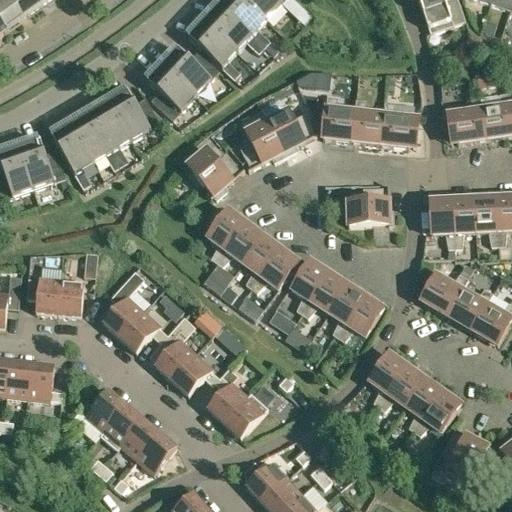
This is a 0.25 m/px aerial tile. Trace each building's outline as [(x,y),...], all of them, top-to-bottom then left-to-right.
[(6,32),(23,19),(9,0),(0,0),(0,23),(9,36),(6,32)] [(9,0),(23,19),(41,7),(36,0),(9,0)] [(240,0),(227,0),(219,9),(265,52),(271,46),(258,34),(267,25),(240,0)] [(240,0),(267,25),(290,0),(240,0)] [(417,0),(430,38),(465,26),(457,0),(445,4),(443,0),(417,0)] [(462,0),(490,9),(492,0),(462,0)] [(510,15),(511,7),(511,0),(492,0),(490,9),(510,15)] [(259,59),(265,52),(219,9),(204,25),(237,56),(246,47),(259,59)] [(0,41),(9,36),(0,23),(0,41)] [(228,66),(237,56),(204,25),(189,41),(190,42),(189,42),(234,85),(241,78),(228,66)] [(271,46),(265,52),(273,60),(279,54),(271,46)] [(384,50),(376,54),(382,63),(389,59),(384,50)] [(178,53),(163,69),(196,100),(219,75),(198,55),(190,64),(178,53)] [(173,125),(196,100),(163,69),(147,85),(159,96),(151,105),(173,125)] [(312,77),(296,85),(298,90),(316,92),(317,77),(312,77)] [(494,78),(477,81),(479,91),(496,88),(494,78)] [(395,82),(388,82),(387,93),(394,94),(395,82)] [(127,95),(108,106),(131,146),(161,128),(146,102),(136,108),(127,95)] [(481,102),(480,102),(487,144),(511,140),(511,118),(509,98),(500,99),(500,111),(483,114),(481,102)] [(322,143),(352,146),(357,104),(356,104),(355,116),(337,114),(337,102),(328,101),(326,113),(325,113),(322,143)] [(487,144),(480,102),(471,103),(471,115),(453,118),(457,148),(487,144)] [(366,105),(357,104),(352,146),(380,149),(385,107),(383,119),(366,117),(366,105)] [(108,106),(89,117),(121,171),(129,167),(120,152),(131,146),(108,106)] [(380,149),(410,153),(413,122),(395,120),(394,108),(385,107),(380,149)] [(288,115),(267,126),(285,161),(296,155),(294,152),(319,139),(318,139),(315,140),(304,118),(293,124),(288,115)] [(89,117),(71,128),(94,168),(105,161),(114,176),(121,171),(89,117)] [(275,166),(285,161),(267,126),(246,137),(251,146),(240,152),(251,173),(248,175),(249,176),(273,163),(275,166)] [(83,174),(94,168),(71,128),(52,140),(52,141),(83,194),(91,189),(83,174)] [(40,144),(18,151),(33,194),(66,183),(56,155),(45,159),(40,144)] [(0,201),(1,205),(33,194),(18,151),(0,157),(0,166),(2,173),(0,174),(0,201)] [(226,196),(224,193),(245,175),(244,174),(242,177),(226,158),(216,166),(206,154),(188,170),(213,201),(211,203),(214,201),(217,204),(226,196)] [(389,216),(388,189),(387,189),(388,192),(363,193),(363,205),(348,206),(349,231),(389,230),(389,233),(389,229),(393,229),(393,216),(389,216)] [(506,236),(511,235),(511,200),(507,201),(507,197),(496,198),(498,251),(505,251),(506,236)] [(474,203),(476,238),(489,237),(491,251),(498,251),(496,198),(485,198),(485,202),(474,203)] [(463,238),(476,238),(474,203),(464,203),(463,199),(452,200),(455,253),(462,253),(463,238)] [(455,253),(452,200),(441,201),(442,204),(430,205),(432,240),(446,239),(448,254),(455,253)] [(154,206),(149,214),(155,217),(159,209),(154,206)] [(211,264),(216,267),(249,225),(240,218),(238,221),(228,215),(208,242),(219,251),(211,264)] [(249,225),(216,267),(222,272),(233,261),(242,268),(264,241),(255,234),(258,231),(249,225)] [(251,293),(283,251),(275,244),(272,247),(264,241),(242,268),(253,276),(246,289),(251,293)] [(283,251),(251,293),(257,297),(267,287),(278,295),(299,267),(290,260),(292,257),(283,251)] [(86,259),(84,283),(96,284),(98,260),(86,259)] [(302,319),(331,274),(322,268),(320,272),(311,265),(291,294),(303,302),(297,315),(302,319)] [(211,274),(202,286),(219,299),(228,287),(211,274)] [(329,319),(347,289),(339,284),(341,280),(331,274),(302,319),(308,323),(318,312),(329,319)] [(144,317),(128,302),(143,284),(134,276),(111,303),(119,310),(103,328),(120,343),(144,317)] [(446,320),(468,284),(460,279),(452,289),(436,279),(421,306),(446,320)] [(8,299),(0,297),(0,334),(5,335),(7,314),(18,315),(21,283),(10,282),(8,299)] [(59,320),(62,285),(40,282),(40,284),(28,283),(28,293),(39,294),(36,318),(59,320)] [(446,320),(471,335),(493,298),(485,293),(477,303),(462,294),(468,284),(446,320)] [(84,287),(62,285),(59,320),(81,323),(84,287)] [(228,287),(219,299),(230,307),(239,296),(228,287)] [(339,343),(368,298),(358,292),(356,295),(347,289),(329,319),(339,326),(333,339),(339,343)] [(247,298),(237,312),(243,317),(254,303),(247,298)] [(368,298),(339,343),(344,346),(354,335),(366,342),(385,313),(375,307),(377,304),(368,298)] [(493,298),(471,335),(497,350),(511,324),(511,323),(511,322),(511,303),(509,308),(502,318),(487,309),(493,298)] [(167,312),(179,323),(184,317),(165,300),(160,306),(167,312)] [(199,313),(188,326),(207,343),(218,331),(199,313)] [(161,348),(163,346),(167,340),(159,333),(160,331),(144,317),(120,343),(137,358),(152,340),(161,348)] [(287,318),(278,332),(289,339),(295,330),(298,325),(287,318)] [(221,335),(214,345),(235,360),(242,350),(221,335)] [(302,335),(292,350),(303,357),(313,342),(302,335)] [(169,338),(167,340),(163,346),(171,353),(155,371),(172,386),(196,359),(179,344),(178,346),(169,338)] [(379,412),(410,368),(401,362),(399,365),(389,358),(369,387),(381,395),(374,408),(379,412)] [(213,374),(196,359),(172,386),(189,401),(205,383),(213,391),(215,389),(219,383),(211,376),(213,374)] [(11,366),(0,364),(0,401),(7,402),(11,366)] [(7,402),(28,405),(32,369),(11,366),(7,402)] [(405,412),(425,384),(417,378),(419,374),(410,368),(379,412),(385,416),(395,405),(405,412)] [(52,395),(54,372),(32,369),(28,405),(50,407),(50,405),(62,407),(63,397),(52,395)] [(215,389),(224,396),(208,414),(224,429),(248,402),(232,387),(230,389),(221,381),(219,383),(215,389)] [(294,388),(287,381),(279,389),(286,396),(294,388)] [(415,437),(445,393),(436,387),(434,390),(425,384),(405,412),(416,420),(409,433),(415,437)] [(430,430),(442,438),(462,409),(452,402),(454,399),(445,393),(415,437),(420,441),(430,430)] [(87,423),(103,437),(127,410),(110,396),(94,414),(86,407),(79,414),(88,422),(87,423)] [(251,398),(248,402),(224,429),(241,444),(268,413),(251,398)] [(118,455),(121,452),(144,424),(127,410),(103,437),(100,441),(118,455)] [(121,452),(137,466),(160,438),(144,424),(121,452)] [(13,427),(3,426),(2,437),(12,438),(13,427)] [(449,477),(469,487),(487,452),(490,454),(490,453),(487,451),(489,448),(478,442),(476,445),(451,433),(451,434),(454,435),(443,457),(442,456),(430,480),(431,481),(431,480),(444,486),(449,477)] [(160,438),(137,466),(154,480),(177,452),(160,438)] [(511,447),(510,445),(500,453),(502,456),(499,458),(500,459),(503,457),(511,469),(511,447)] [(296,462),(302,470),(311,462),(304,455),(296,462)] [(98,464),(90,472),(98,479),(105,470),(98,464)] [(246,492),(261,508),(288,484),(273,467),(263,476),(255,467),(244,477),(245,485),(249,489),(246,492)] [(105,470),(98,479),(106,485),(113,477),(105,470)] [(326,478),(319,471),(311,478),(317,486),(326,478)] [(326,478),(317,486),(324,493),(332,486),(326,478)] [(129,490),(121,483),(114,492),(121,499),(129,490)] [(264,511),(289,511),(303,500),(288,484),(261,508),(264,511)] [(178,511),(205,511),(194,498),(178,511)] [(313,511),(303,500),(289,511),(313,511)]
